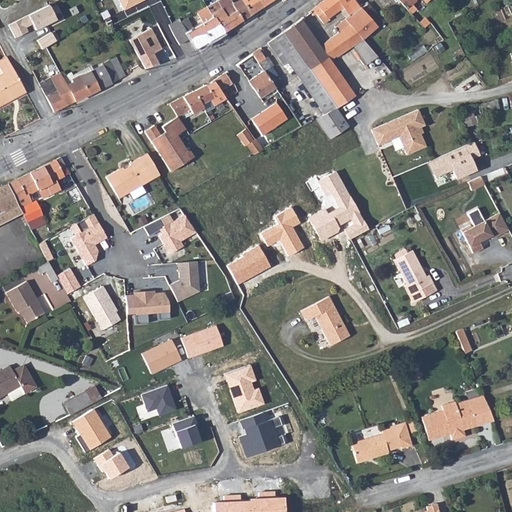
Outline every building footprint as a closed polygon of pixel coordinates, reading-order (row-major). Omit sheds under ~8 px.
[(222,32),(242,20),(233,3),(230,0),(213,0),(214,2),(206,6),(211,14),(214,19),(222,32)] [(246,17),(249,15),(240,0),(238,0),(237,1),(246,17)] [(240,0),(249,15),(262,6),(258,0),(240,0)] [(336,0),(327,0),(318,7),(328,19),(340,11),(343,9),(336,0)] [(353,28),(357,25),(358,24),(354,19),(357,16),(360,20),(366,16),(360,8),(353,0),(336,0),(343,9),(350,18),(353,22),(350,24),(353,28)] [(353,0),(360,8),(367,3),(370,0),(353,0)] [(407,8),(411,5),(416,0),(397,0),(406,9),(407,8)] [(242,20),(246,17),(237,1),(233,3),(242,20)] [(366,16),(376,26),(378,28),(384,23),(367,3),(360,8),(366,16)] [(46,4),(7,24),(13,36),(25,30),(23,26),(29,23),(33,30),(54,19),(46,4)] [(318,7),(310,12),(313,15),(316,13),(325,23),(329,21),(328,19),(318,7)] [(347,20),(350,18),(343,9),(340,11),(347,20)] [(202,26),(214,19),(211,14),(199,20),(202,26)] [(187,33),(194,30),(187,17),(180,21),(187,33)] [(195,48),(222,32),(214,19),(202,26),(194,30),(187,33),(180,21),(179,18),(167,25),(176,44),(190,37),(195,48)] [(335,28),(338,33),(350,24),(353,22),(350,18),(347,20),(335,28)] [(287,62),(324,113),(326,112),(336,106),(308,69),(326,56),(319,46),(301,19),(267,43),(283,65),(287,62)] [(335,56),(349,47),(358,41),(361,45),(364,42),(361,38),(353,28),(350,24),(338,33),(325,42),(335,56)] [(361,38),(365,35),(357,25),(353,28),(361,38)] [(152,29),(130,39),(146,71),(160,64),(154,52),(162,48),(152,29)] [(50,31),(36,39),(42,49),(56,41),(50,31)] [(365,67),(377,58),(364,42),(361,45),(358,41),(349,47),(359,58),(357,60),(365,67)] [(319,46),(326,56),(329,60),(335,56),(325,42),(319,46)] [(265,59),(258,49),(252,53),(259,63),(265,59)] [(0,74),(0,99),(2,99),(4,103),(13,98),(11,94),(24,87),(8,55),(0,59),(0,65),(3,73),(0,74)] [(108,60),(119,78),(125,75),(115,56),(108,60)] [(308,69),(336,106),(355,95),(351,89),(329,60),(326,56),(308,69)] [(267,57),(265,59),(259,63),(264,70),(265,71),(273,66),(267,57)] [(66,85),(74,100),(119,78),(108,60),(101,63),(101,65),(80,76),(79,74),(71,79),(73,81),(66,85)] [(275,86),(265,71),(264,70),(249,80),(260,96),(270,89),(275,86)] [(38,83),(45,96),(66,85),(59,72),(38,83)] [(231,83),(224,72),(213,80),(220,90),(231,83)] [(220,90),(213,80),(169,104),(177,116),(178,118),(184,115),(183,114),(190,110),(202,103),(209,100),(213,105),(226,98),(220,90)] [(45,96),(53,111),(74,100),(66,85),(45,96)] [(26,91),(24,87),(11,94),(13,98),(26,91)] [(483,108),(498,106),(497,100),(482,101),(483,108)] [(202,103),(190,110),(193,113),(204,107),(202,103)] [(328,136),(348,125),(336,106),(326,112),(324,113),(316,118),(328,136)] [(472,107),(461,109),(464,122),(475,120),(472,107)] [(377,145),(389,140),(387,134),(395,131),(397,136),(405,154),(424,146),(419,135),(416,129),(420,127),(424,125),(417,110),(370,129),(377,145)] [(177,116),(171,120),(178,131),(177,134),(185,128),(178,118),(177,116)] [(154,125),(145,131),(170,171),(193,156),(189,150),(187,150),(177,134),(178,131),(171,120),(161,126),(164,132),(160,134),(154,125)] [(237,127),(248,143),(254,139),(243,122),(237,127)] [(387,134),(389,140),(397,136),(395,131),(387,134)] [(246,144),(253,154),(261,149),(254,139),(248,143),(246,144)] [(473,142),(427,162),(434,178),(451,170),(455,180),(476,171),(471,159),(479,156),(473,142)] [(158,174),(144,152),(138,156),(151,178),(158,174)] [(118,197),(151,178),(138,156),(128,161),(130,163),(119,169),(118,167),(105,175),(118,197)] [(64,175),(55,159),(43,165),(51,181),(56,179),(64,175)] [(51,181),(43,165),(30,172),(38,189),(42,198),(61,189),(56,179),(51,181)] [(342,203),(354,196),(338,168),(319,178),(328,193),(334,189),(342,203)] [(38,189),(30,172),(17,179),(24,196),(27,194),(38,189)] [(24,196),(17,179),(8,183),(20,209),(33,203),(27,194),(24,196)] [(480,179),(468,185),(471,192),(483,187),(480,179)] [(20,209),(8,183),(0,187),(0,212),(2,212),(6,220),(21,213),(20,209)] [(42,198),(38,189),(27,194),(33,203),(36,201),(42,198)] [(330,210),(338,224),(354,215),(362,211),(354,196),(342,203),(330,210)] [(33,203),(20,209),(21,213),(23,216),(26,221),(42,214),(36,201),(33,203)] [(327,205),(311,214),(324,238),(340,229),(338,224),(330,210),(327,205)] [(288,255),(305,245),(293,224),(300,220),(292,206),(275,215),(280,223),(261,233),(267,243),(278,237),(288,255)] [(370,226),(362,211),(354,215),(357,220),(362,230),(370,226)] [(75,222),(69,225),(75,235),(70,237),(85,265),(94,260),(97,250),(94,244),(107,237),(93,212),(83,218),(88,227),(81,231),(75,222)] [(169,213),(144,225),(149,235),(161,229),(163,232),(159,234),(168,253),(181,246),(178,241),(194,233),(184,213),(172,219),(169,213)] [(26,221),(27,224),(30,229),(41,224),(42,228),(47,226),(45,222),(46,221),(42,214),(26,221)] [(491,238),(506,231),(497,214),(470,228),(469,226),(459,231),(471,254),(481,249),(478,244),(491,237),(491,238)] [(26,221),(23,216),(9,223),(13,231),(27,224),(26,221)] [(351,236),(362,230),(357,220),(346,226),(351,236)] [(242,256),(227,265),(237,283),(268,266),(257,245),(241,254),(242,256)] [(412,304),(421,299),(417,291),(432,284),(428,276),(426,277),(413,251),(393,261),(406,285),(403,286),(412,304)] [(179,279),(168,284),(176,301),(198,290),(196,260),(176,262),(176,271),(178,271),(179,279)] [(50,282),(57,279),(47,261),(35,267),(39,273),(44,271),(50,282)] [(43,313),(26,281),(6,293),(16,311),(18,309),(25,323),(43,313)] [(417,291),(421,299),(436,292),(432,284),(417,291)] [(102,286),(82,297),(101,329),(119,319),(105,295),(107,294),(102,286)] [(132,294),(124,294),(125,314),(134,314),(135,324),(149,323),(148,314),(158,313),(158,319),(169,318),(167,300),(164,292),(153,293),(153,290),(132,291),(132,294)] [(348,335),(328,296),(300,311),(305,321),(314,316),(329,345),(348,335)] [(215,324),(181,336),(188,356),(222,344),(215,324)] [(469,343),(463,329),(455,333),(461,347),(469,343)] [(170,338),(141,353),(151,372),(180,358),(170,338)] [(472,352),(469,343),(461,347),(464,355),(472,352)] [(226,372),(239,411),(265,402),(252,363),(226,372)] [(422,375),(412,365),(406,371),(416,381),(422,375)] [(0,396),(10,392),(20,386),(23,392),(26,393),(34,389),(35,385),(25,366),(14,371),(11,366),(0,371),(0,396)] [(167,383),(142,392),(149,409),(157,406),(159,412),(176,406),(167,383)] [(23,392),(20,386),(10,392),(12,397),(23,392)] [(68,401),(73,412),(96,400),(91,391),(90,390),(68,401)] [(476,426),(492,421),(481,396),(467,401),(476,426)] [(453,403),(440,407),(442,413),(421,420),(428,442),(444,437),(443,434),(444,434),(444,432),(448,431),(450,435),(451,440),(464,436),(462,431),(476,426),(467,401),(454,405),(453,403)] [(95,408),(74,421),(92,448),(112,435),(95,408)] [(246,427),(268,419),(265,411),(241,419),(244,428),(246,427)] [(246,427),(248,433),(241,435),(248,455),(283,442),(276,423),(273,424),(271,418),(268,419),(246,427)] [(415,431),(410,420),(405,422),(409,434),(415,431)] [(197,421),(179,427),(185,444),(204,437),(197,421)] [(396,434),(406,431),(404,423),(381,430),(382,435),(349,445),(355,464),(387,454),(386,451),(400,447),(396,434)] [(406,431),(396,434),(400,447),(400,449),(411,445),(406,431)] [(123,448),(104,460),(113,474),(132,462),(123,448)] [(248,499),(248,511),(283,511),(282,494),(247,496),(248,499)] [(248,511),(248,499),(212,501),(212,511),(248,511)] [(437,511),(435,503),(424,506),(426,511),(420,511),(437,511)]
